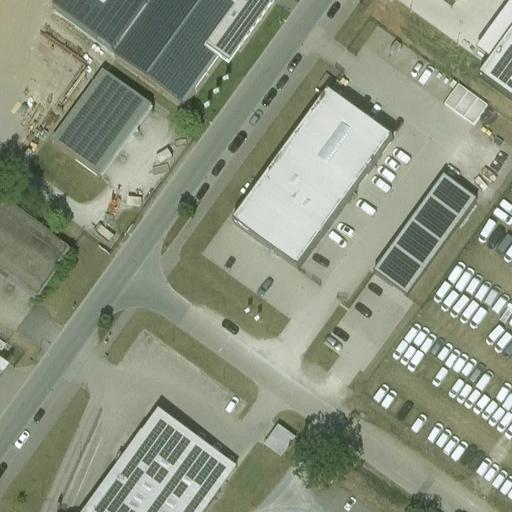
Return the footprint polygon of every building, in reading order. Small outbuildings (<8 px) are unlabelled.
[(277,0),(64,0),(58,9),(119,54),(115,60),(184,111),(223,57),(231,63),(277,0)] [(511,2),(480,50),(494,59),(481,77),(511,99),(511,2)] [(152,111),(103,74),(51,144),(100,180),(152,111)] [(332,80),(326,76),(319,85),(325,89),(332,80)] [(329,95),(234,226),(299,273),(394,142),(329,95)] [(475,200),(443,176),(371,272),(404,296),(475,200)] [(70,254),(0,202),(0,274),(36,301),(70,254)] [(158,414),(143,436),(166,453),(165,454),(219,493),(237,470),(158,414)] [(279,428),(264,448),(281,459),(294,440),(279,428)] [(58,511),(206,511),(220,493),(219,493),(165,454),(166,453),(143,436),(142,435),(125,460),(120,456),(113,469),(117,471),(87,511),(59,511),(61,510),(59,509),(58,511)]
